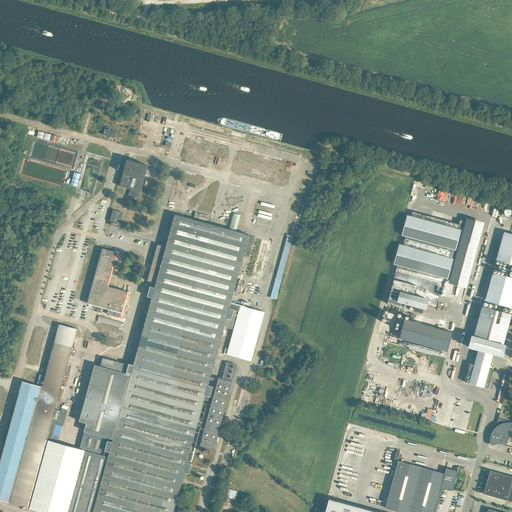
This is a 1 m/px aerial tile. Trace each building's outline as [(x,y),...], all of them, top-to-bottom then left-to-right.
[(115,138),(116,133),(117,132),(110,130),(110,128),(106,127),(104,135),(115,138)] [(120,186),(130,189),(130,191),(129,191),(128,195),(139,198),(140,192),(148,165),(127,160),(120,186)] [(71,185),(77,187),(80,174),(74,172),(71,185)] [(119,227),(123,213),(113,210),(110,222),(112,222),(111,225),(119,227)] [(412,211),(396,269),(443,282),(444,278),(459,224),(458,224),(412,211)] [(208,215),(196,212),(194,218),(207,221),(208,215)] [(254,236),(209,224),(175,215),(154,287),(150,286),(148,296),(152,298),(134,365),(129,364),(127,373),(131,375),(114,439),(113,443),(108,441),(105,451),(110,453),(109,457),(94,511),(172,511),(184,472),(189,474),(192,464),(187,463),(204,400),(209,401),(213,386),(208,385),(209,379),(210,377),(224,327),(234,330),(228,349),(225,348),(224,353),(251,361),(264,312),(230,303),(244,255),(249,257),(254,236)] [(459,224),(444,278),(449,279),(468,285),(484,226),(465,221),(459,219),(458,224),(459,224)] [(511,234),(505,232),(496,261),(511,265),(511,234)] [(293,236),(292,236),(287,235),(276,278),(270,297),(276,299),(281,280),(293,236)] [(164,246),(157,244),(147,281),(154,283),(164,246)] [(88,303),(108,308),(122,312),(128,292),(107,286),(117,252),(103,248),(88,303)] [(396,269),(387,303),(402,308),(404,303),(423,308),(424,303),(436,307),(443,282),(396,269)] [(511,307),(511,279),(493,274),(485,302),(511,310),(511,307)] [(510,313),(483,306),(471,348),(478,350),(493,354),(499,356),(510,313)] [(122,312),(108,308),(107,313),(120,317),(122,312)] [(405,319),(400,339),(448,352),(453,332),(405,319)] [(66,387),(69,375),(72,366),(67,365),(77,329),(59,324),(52,351),(49,351),(46,362),(49,363),(42,387),(11,503),(30,508),(49,440),(47,440),(53,419),(57,420),(59,410),(55,409),(62,386),(66,387)] [(489,368),(493,354),(478,350),(474,364),(470,363),(464,382),(488,388),(493,369),(489,368)] [(131,375),(127,373),(123,373),(126,364),(103,357),(100,366),(95,365),(79,421),(86,423),(84,431),(114,439),(131,375)] [(218,379),(210,377),(209,379),(218,381),(200,446),(204,447),(202,451),(208,453),(210,448),(213,449),(236,365),(227,362),(222,379),(219,378),(218,379)] [(0,499),(11,503),(42,387),(23,381),(21,386),(0,463),(0,499)] [(233,405),(237,407),(235,413),(246,416),(253,387),(243,384),(239,400),(235,399),(233,405)] [(59,410),(57,420),(56,424),(63,426),(68,409),(62,408),(61,411),(59,410)] [(496,428),(494,430),(493,432),(492,435),(491,437),(491,440),(491,443),(491,445),(498,443),(511,447),(511,446),(506,445),(508,440),(506,439),(511,422),(499,419),(501,409),(496,428)] [(53,435),(56,424),(57,420),(53,419),(47,440),(49,440),(57,443),(59,437),(53,435)] [(80,449),(57,443),(49,440),(30,508),(30,509),(42,511),(94,511),(109,457),(80,449)] [(446,468),(444,473),(398,461),(385,508),(401,511),(434,511),(441,486),(453,489),(458,471),(446,468)] [(511,476),(490,470),(483,494),(511,501),(511,476)] [(224,502),(227,503),(230,495),(235,497),(237,491),(229,489),(224,502)] [(378,511),(329,498),(324,511),(378,511)]
